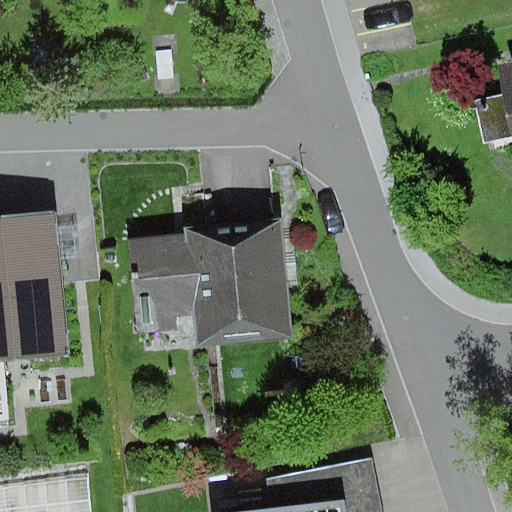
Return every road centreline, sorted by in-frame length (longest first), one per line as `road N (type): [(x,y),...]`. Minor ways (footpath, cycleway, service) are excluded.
road 1 (residential): [(0,136),(328,119)]
road 2 (residential): [(425,363),(328,119)]
road 3 (residential): [(479,511),(425,363)]
road 4 (residential): [(299,0),(328,119)]
